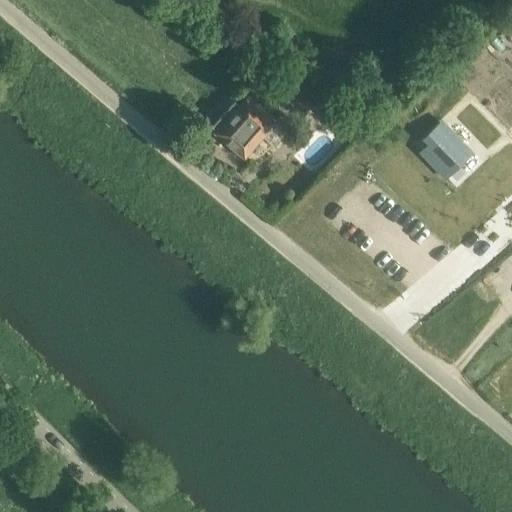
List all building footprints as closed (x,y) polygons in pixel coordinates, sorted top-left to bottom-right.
[(408,20),(386,0),(377,0),(368,11),(395,36),(408,20)] [(423,3),(418,0),(386,0),(408,20),(423,3)] [(395,36),(368,11),(353,28),(380,53),(395,36)] [(312,105),(335,128),(356,107),(332,84),(312,105)] [(234,99),(212,125),(217,129),(215,132),(244,156),(261,136),(273,145),(286,128),(246,95),(239,103),(234,99)] [(419,152),(443,176),(470,151),(446,127),(428,143),(419,152)]
